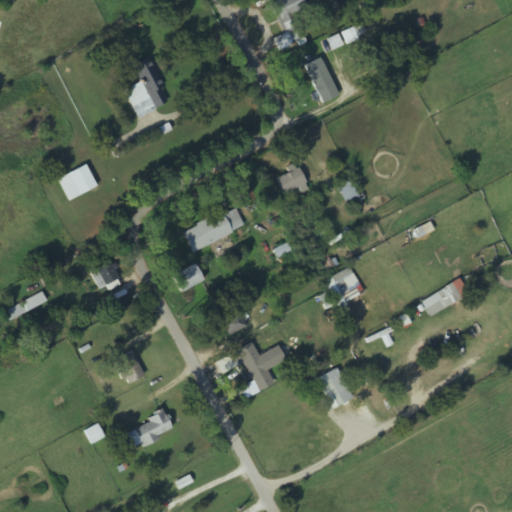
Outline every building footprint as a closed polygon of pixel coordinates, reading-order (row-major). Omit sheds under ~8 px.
[(277,0),(271,3),(284,35),(273,39),(277,49),(303,38),(293,14),(305,9),(300,0),(277,0)] [(169,103),(148,58),(132,66),(140,83),(123,91),(137,119),(169,103)] [(303,66),(320,103),(337,96),(319,58),(303,66)] [(56,180),(68,202),(95,187),(83,165),(56,180)] [(275,179),(283,196),(305,186),(297,169),(275,179)] [(348,208),(360,201),(347,179),(335,185),(348,208)] [(181,232),(190,253),(243,230),(235,209),(181,232)] [(325,242),(321,227),(307,231),(304,223),(297,225),(304,248),(325,242)] [(87,268),(97,290),(119,280),(109,258),(87,268)] [(201,283),(194,266),(170,276),(177,293),(201,283)] [(44,302),(40,294),(0,314),(0,317),(3,324),(44,302)] [(428,317),(444,309),(436,294),(420,302),(428,317)] [(247,327),(239,306),(218,315),(226,336),(247,327)] [(277,347),(257,356),(251,343),(230,354),(236,367),(243,364),(256,393),(273,385),(266,371),(284,362),(277,347)] [(142,377),(131,351),(113,359),(124,385),(142,377)] [(341,404),(325,374),(316,379),(332,409),(341,404)] [(120,436),(129,454),(172,430),(162,412),(120,436)] [(84,432),(91,444),(102,437),(96,425),(84,432)]
